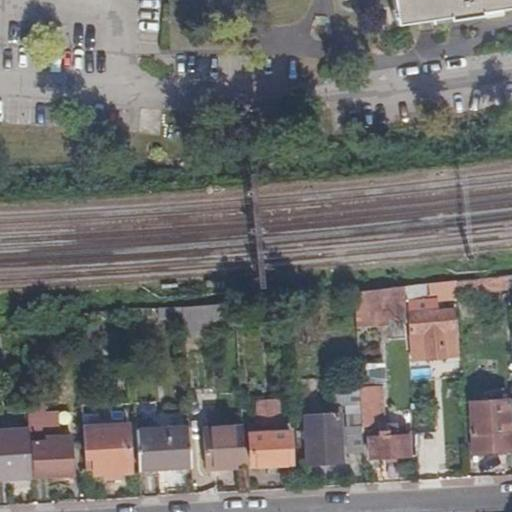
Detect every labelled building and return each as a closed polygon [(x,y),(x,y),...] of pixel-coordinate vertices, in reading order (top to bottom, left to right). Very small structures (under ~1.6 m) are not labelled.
[(511,0),(392,0),(395,20),(511,4),(511,0)] [(461,292),(460,280),(439,283),(441,295),(461,292)] [(401,288),(356,293),(358,325),(392,323),(391,317),(410,316),(409,301),(408,286),(401,288)] [(430,300),(409,301),(410,316),(410,333),(427,332),(428,358),(446,357),(446,354),(445,339),(445,331),(454,330),(459,330),(458,309),(431,310),(430,300)] [(186,304),(186,314),(188,335),(217,333),(217,321),(240,320),(239,303),(186,304)] [(186,304),(163,306),(163,317),(186,314),(186,304)] [(102,340),(102,324),(84,326),(85,341),(102,340)] [(455,339),(454,330),(445,331),(445,339),(455,339)] [(455,354),(455,339),(445,339),(446,354),(455,354)] [(321,403),(320,376),(297,377),(298,404),(321,403)] [(383,385),(363,386),(363,402),(364,411),(384,410),(383,385)] [(22,402),(21,392),(9,394),(10,403),(22,402)] [(511,394),(473,397),(475,452),(491,451),(492,448),(511,447),(511,394)] [(38,444),(65,443),(63,409),(48,410),(47,398),(31,399),(33,428),(34,444),(38,444)] [(278,400),(249,401),(250,429),(280,428),(278,400)] [(349,449),(366,448),(365,419),(364,411),(363,402),(350,403),(350,412),(348,413),(349,449)] [(384,419),(384,410),(364,411),(365,419),(384,419)] [(344,460),(341,414),(309,415),(310,438),(307,439),(308,461),(344,460)] [(133,425),(87,426),(89,462),(96,462),(96,472),(135,471),(133,425)] [(192,427),(140,430),(142,470),(196,467),(192,427)] [(248,466),(246,427),(206,429),(209,468),(248,466)] [(33,428),(0,429),(0,478),(35,477),(34,444),(33,428)] [(293,431),(255,433),(256,464),(295,462),(293,431)] [(436,433),(418,434),(418,452),(436,452),(436,433)] [(413,438),(373,439),(374,458),(414,456),(413,438)] [(65,443),(38,444),(40,477),(77,475),(75,442),(65,443)]
